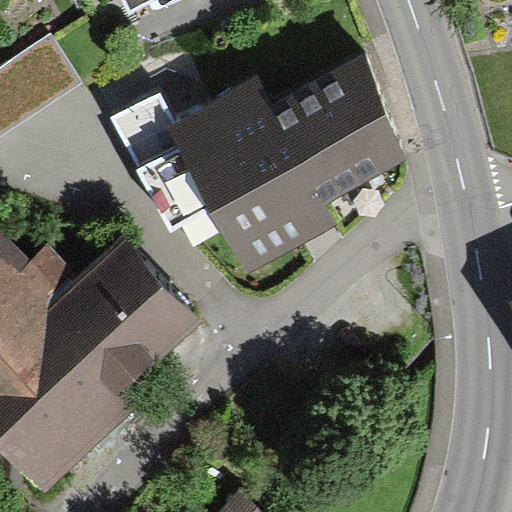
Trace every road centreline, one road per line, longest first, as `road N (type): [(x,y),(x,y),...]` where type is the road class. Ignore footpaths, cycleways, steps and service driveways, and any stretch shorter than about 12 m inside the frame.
road 1 (tertiary): [(469,511),(489,451),(488,316),(471,214)]
road 2 (tertiary): [(471,214),(409,0)]
